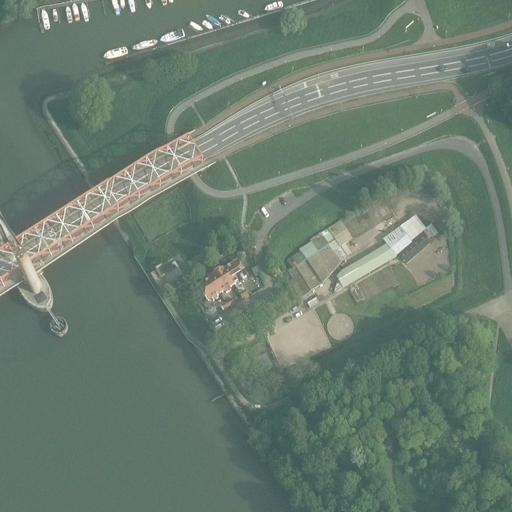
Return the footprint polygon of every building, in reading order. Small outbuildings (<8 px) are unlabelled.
[(396,258),(395,256),(397,254),(422,233),(426,230),(416,218),(383,242),(386,246),(342,272),(336,279),(339,284),(342,289),(351,284),(350,283),(387,261),(388,263),(396,258)] [(3,227),(0,226),(0,256),(28,301),(37,308),(43,309),(51,305),(53,297),(51,287),(15,233),(3,227)] [(346,258),(328,230),(320,235),(329,247),(341,264),(346,258)] [(422,233),(397,254),(403,261),(427,240),(422,233)] [(306,262),(329,247),(320,235),(310,242),(311,244),(292,257),(286,261),(291,268),(293,270),(306,262)] [(341,264),(329,247),(306,262),(322,285),(341,264)] [(322,285),(306,262),(293,270),(291,268),(287,271),(291,279),(288,281),(298,298),(300,298),(302,299),(322,285)] [(246,278),(237,263),(224,271),(234,286),(238,283),(239,286),(244,283),(242,280),(246,278)] [(257,268),(252,271),(255,278),(260,276),(261,275),(258,268),(257,268)] [(234,286),(224,271),(223,270),(210,278),(210,279),(220,295),(225,292),(226,294),(231,291),(230,289),(234,286)] [(220,295),(210,279),(198,287),(208,302),(212,300),(213,302),(218,299),(217,297),(220,295)] [(248,296),(245,292),(239,296),(242,300),(248,296)] [(223,312),(236,304),(233,299),(229,302),(226,304),(220,308),(223,312)] [(65,317),(58,313),(51,316),(49,324),(53,330),(61,331),(66,325),(65,317)]
